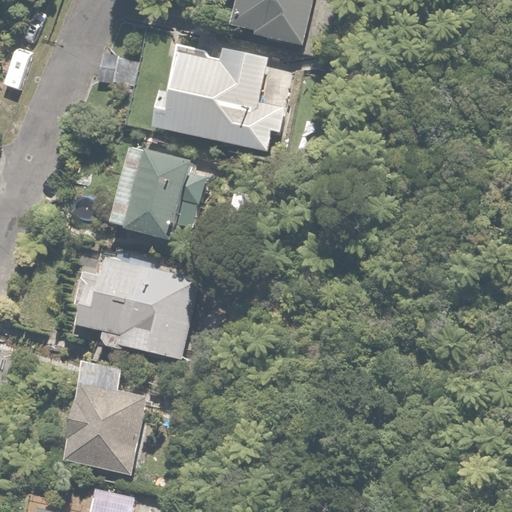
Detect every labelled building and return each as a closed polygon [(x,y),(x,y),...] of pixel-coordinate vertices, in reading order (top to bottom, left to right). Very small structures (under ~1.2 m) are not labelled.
[(304,47),(314,0),(244,0),(237,32),(304,47)] [(178,45),(160,125),(269,151),(277,115),(260,111),(272,58),(225,47),(223,55),(178,45)] [(136,61),(104,55),(99,80),(131,87),(136,61)] [(223,162),(142,142),(121,224),(136,228),(135,234),(200,251),(223,162)] [(206,274),(116,253),(111,275),(95,271),(82,326),(110,333),(107,343),(186,362),(206,274)] [(0,346),(0,397),(4,400),(22,355),(0,346)] [(95,361),(71,460),(141,476),(160,397),(131,390),(135,371),(95,361)] [(47,499),(44,511),(162,511),(165,504),(74,481),(68,504),(47,499)]
